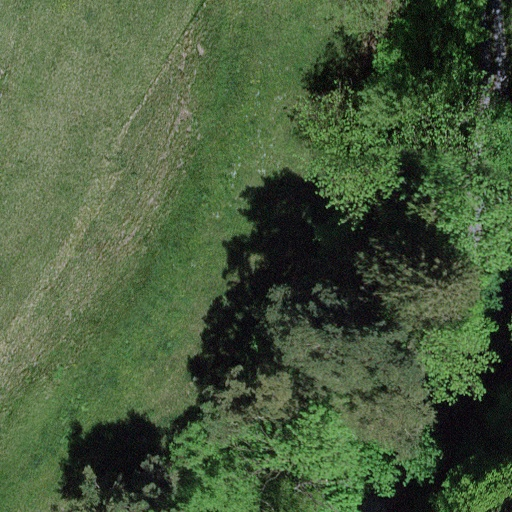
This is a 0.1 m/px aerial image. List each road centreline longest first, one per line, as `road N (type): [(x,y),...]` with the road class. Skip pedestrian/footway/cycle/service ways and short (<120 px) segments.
road 1 (track): [(502,0),(501,170),(454,339)]
road 2 (track): [(454,339),(385,457),(337,511)]
